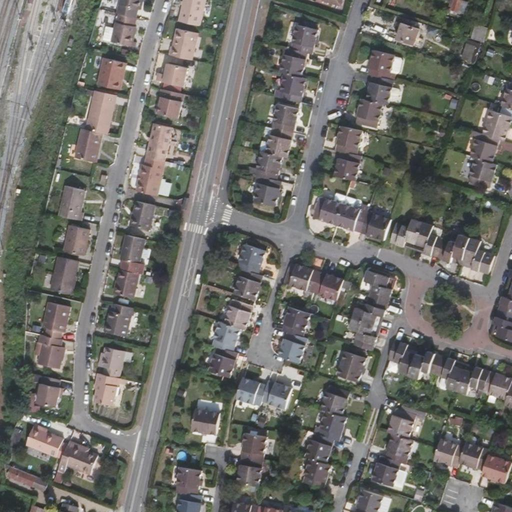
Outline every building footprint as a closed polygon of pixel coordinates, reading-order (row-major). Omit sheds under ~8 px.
[(137,8),(138,0),(117,0),(115,12),(116,12),(135,17),(137,8)] [(199,25),(204,0),(182,0),(178,20),(199,25)] [(460,15),(464,2),(458,0),(451,0),(448,11),(460,15)] [(132,41),(136,25),(133,25),(135,17),(116,12),(113,28),(110,42),(131,46),(132,41)] [(310,53),(316,29),(295,24),(289,47),(306,52),(310,53)] [(414,44),(419,29),(403,24),(398,39),(414,44)] [(483,43),(487,28),(475,25),(471,39),(483,43)] [(110,42),(113,28),(105,27),(102,40),(110,42)] [(191,59),(198,33),(176,28),(172,46),(171,46),(169,54),(191,59)] [(471,61),(475,46),(466,43),(462,58),(471,61)] [(300,75),(306,52),(289,47),(284,46),(278,69),(283,70),(300,75)] [(394,56),(394,54),(372,49),(366,73),(371,74),(388,78),(390,71),(394,56)] [(400,71),(402,61),(400,58),(394,56),(390,71),(396,73),(400,71)] [(120,89),(126,62),(103,57),(96,83),(120,89)] [(183,86),(187,66),(167,62),(166,67),(165,73),(161,72),(157,71),(155,80),(183,86)] [(298,101),(304,76),(300,75),(283,70),(277,96),(298,101)] [(387,104),(393,80),(388,78),(371,74),(365,98),(382,102),(387,104)] [(511,108),(511,82),(508,81),(500,105),(511,108)] [(178,117),(183,93),(163,88),(161,96),(158,113),(178,117)] [(107,134),(116,94),(95,89),(85,129),(102,133),(107,134)] [(375,127),(382,102),(365,98),(360,97),(354,121),(375,127)] [(290,131),(296,107),(275,101),(269,125),(290,131)] [(503,140),(510,117),(490,110),(482,134),(498,139),(503,140)] [(164,160),(172,126),(153,122),(146,156),(164,160)] [(284,155),(290,131),(269,125),(265,139),(263,150),(279,154),(284,155)] [(354,154),(360,130),(339,125),(333,149),(337,150),(354,154)] [(95,162),(102,133),(85,129),(81,128),(74,157),(95,162)] [(490,162),(498,139),(482,134),(477,132),(469,155),(474,157),(490,162)] [(263,150),(265,139),(259,138),(256,148),(258,148),(263,150)] [(273,178),(279,154),(263,150),(258,148),(252,172),(257,174),(273,178)] [(353,180),(359,155),(354,154),(337,150),(331,174),(353,180)] [(158,195),(165,161),(164,160),(146,156),(144,164),(142,164),(136,190),(158,195)] [(487,187),(495,164),(490,162),(474,157),(466,181),(487,187)] [(272,203),(278,179),(273,178),(257,174),(251,198),(272,203)] [(161,195),(170,196),(171,182),(163,181),(161,195)] [(82,201),(80,201),(82,196),(83,196),(85,188),(65,184),(58,214),(80,219),(82,211),(80,210),(82,201)] [(335,221),(342,201),(319,193),(312,214),(335,221)] [(150,230),(156,204),(137,200),(131,225),(150,230)] [(359,229),(366,209),(342,201),(335,221),(359,229)] [(383,237),(390,216),(366,209),(359,229),(383,237)] [(415,242),(422,220),(412,217),(410,225),(396,220),(389,240),(403,244),(404,241),(405,239),(415,242)] [(437,255),(443,236),(430,231),(432,224),(422,220),(415,242),(425,245),(424,248),(423,251),(437,255)] [(83,253),(89,228),(69,223),(64,249),(83,253)] [(462,257),(469,236),(459,232),(456,240),(443,236),(437,255),(450,259),(451,257),(452,254),(462,257)] [(139,263),(145,238),(126,234),(120,258),(139,263)] [(487,271),(493,253),(477,247),(479,239),(469,236),(462,257),(472,261),(471,266),(487,271)] [(257,273),(265,249),(244,242),(236,266),(241,267),(257,273)] [(70,292),(77,258),(57,254),(50,287),(70,292)] [(313,291),(320,271),(297,263),(290,283),(313,291)] [(254,298),(261,274),(257,273),(241,267),(233,291),(254,298)] [(133,296),(139,272),(120,268),(114,292),(133,296)] [(390,302),(394,288),(392,288),(388,286),(391,276),(369,269),(366,280),(375,282),(370,296),(390,302)] [(337,299),(344,278),(320,271),(313,291),(337,299)] [(511,286),(510,286),(507,295),(505,294),(502,293),(497,309),(511,313),(511,286)] [(385,316),(390,302),(370,296),(366,309),(358,307),(354,318),(376,325),(379,314),(384,315),(385,316)] [(436,306),(438,301),(434,296),(428,298),(427,303),(430,308),(436,306)] [(244,328),(252,304),(231,297),(223,321),(240,327),(244,328)] [(60,329),(62,318),(66,319),(69,306),(47,301),(42,325),(45,326),(44,333),(58,337),(60,329)] [(132,314),(134,306),(112,301),(110,309),(109,309),(107,316),(109,317),(108,323),(106,323),(104,329),(126,334),(131,314),(132,314)] [(302,335),(310,311),(289,304),(281,328),(286,330),(302,335)] [(511,328),(511,313),(497,309),(492,322),(496,323),(498,324),(495,334),(511,339),(511,328)] [(375,349),(379,336),(377,335),(373,334),(376,325),(354,318),(351,327),(359,329),(355,343),(375,349)] [(232,350),(240,327),(223,321),(219,320),(211,344),(216,345),(232,350)] [(300,360),(307,337),(302,335),(286,330),(279,353),(300,360)] [(58,367),(63,345),(60,345),(61,337),(58,337),(44,333),(40,332),(38,340),(41,341),(38,353),(36,362),(58,367)] [(411,375),(418,353),(407,350),(408,347),(409,344),(396,340),(390,360),(403,364),(400,372),(411,375)] [(117,376),(121,359),(124,349),(104,345),(103,350),(100,364),(103,365),(101,373),(117,376)] [(229,376),(236,352),(232,350),(216,345),(208,369),(229,376)] [(128,361),(130,351),(124,349),(121,359),(128,361)] [(361,379),(369,356),(348,349),(340,373),(361,379)] [(437,375),(444,356),(430,351),(428,356),(418,353),(411,375),(421,378),(424,371),(437,375)] [(457,390),(465,368),(455,365),(455,362),(456,360),(444,356),(437,375),(450,379),(447,387),(457,390)] [(483,390),(489,370),(476,366),(476,369),(475,371),(465,368),(457,390),(468,394),(470,386),(483,390)] [(511,382),(511,380),(511,377),(489,370),(483,390),(482,391),(506,399),(511,382)] [(111,404),(116,381),(125,383),(126,378),(117,376),(101,373),(96,371),(94,381),(97,382),(95,389),(93,399),(111,404)] [(58,395),(60,386),(58,386),(60,378),(42,374),(36,402),(56,406),(58,395)] [(262,398),(268,382),(243,374),(236,395),(261,403),(262,398)] [(287,405),(294,384),(269,376),(268,382),(262,398),(287,405)] [(345,416),(353,392),(331,385),(324,409),(329,411),(345,416)] [(216,432),(219,411),(194,407),(191,428),(216,432)] [(411,438),(419,415),(398,408),(391,432),(395,433),(411,438)] [(342,441),(350,417),(345,416),(329,411),(321,434),(337,440),(342,441)] [(47,429),(33,423),(32,426),(46,432),(47,429)] [(46,432),(32,426),(25,444),(55,456),(55,455),(60,442),(62,438),(46,432)] [(263,459),(267,435),(245,431),(241,456),(263,459)] [(330,463),(337,440),(321,434),(316,433),(309,456),(313,458),(330,463)] [(408,463),(416,439),(411,438),(395,433),(388,456),(404,461),(408,463)] [(460,462),(465,446),(442,438),(436,459),(458,466),(460,462)] [(89,475),(97,455),(86,450),(85,451),(80,449),(81,446),(68,440),(66,445),(61,457),(56,470),(63,472),(66,465),(89,475)] [(488,454),(490,448),(466,441),(465,446),(460,462),(483,469),(488,454)] [(61,457),(66,445),(60,442),(55,455),(61,457)] [(506,482),(511,462),(511,461),(488,454),(483,469),(481,474),(506,482)] [(396,486),(404,461),(388,456),(383,455),(375,479),(396,486)] [(260,485),(263,459),(241,456),(237,481),(260,485)] [(327,489),(334,465),(330,463),(313,458),(306,482),(327,489)] [(197,492),(201,469),(180,465),(177,489),(181,490),(197,492)] [(47,481),(10,467),(8,471),(6,477),(43,491),(47,481)] [(381,511),(387,495),(366,488),(358,511),(381,511)] [(199,511),(202,493),(197,492),(181,490),(177,511),(199,511)] [(258,511),(259,505),(234,501),(232,511),(258,511)] [(511,511),(511,506),(497,501),(493,511),(511,511)] [(74,511),(76,506),(61,502),(59,509),(57,508),(56,511),(74,511)]
